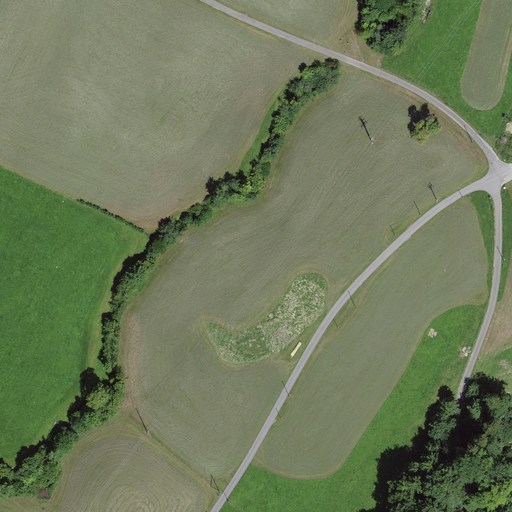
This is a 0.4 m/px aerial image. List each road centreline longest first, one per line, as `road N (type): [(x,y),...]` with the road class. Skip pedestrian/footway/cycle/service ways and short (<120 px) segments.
road 1 (residential): [(221,502),(346,300),(443,205),(497,175)]
road 2 (residential): [(201,0),(429,99),(478,140),(497,175)]
road 3 (track): [(497,175),(499,280),(461,391),(456,465),(469,511)]
